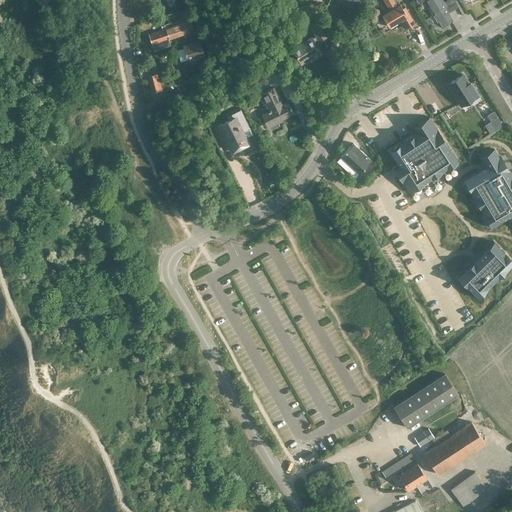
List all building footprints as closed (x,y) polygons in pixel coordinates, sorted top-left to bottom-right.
[(340,0),(355,9),(359,0),(340,0)] [(405,29),(414,23),(405,7),(402,9),(399,5),(397,6),(392,0),(382,0),(389,11),(381,15),(388,26),(400,19),(405,29)] [(432,14),(444,7),(439,0),(426,0),(433,13),(432,14)] [(444,7),(432,14),(437,21),(438,21),(442,26),(452,20),(444,7)] [(168,38),(193,30),(190,22),(185,23),(183,18),(164,24),(165,28),(168,38)] [(319,41),(326,36),(317,21),(310,26),(315,36),(312,37),(312,36),(292,48),(297,57),(298,57),(301,62),(313,55),(314,56),(321,52),(315,41),(318,39),(319,41)] [(168,38),(165,28),(148,33),(154,50),(170,45),(168,38)] [(189,61),(205,55),(201,45),(202,45),(198,36),(187,40),(191,50),(185,52),(189,61)] [(250,75),(255,86),(269,80),(264,69),(250,75)] [(152,92),(161,89),(158,78),(155,78),(154,74),(149,76),(150,83),(149,83),(152,92)] [(462,74),(447,83),(461,104),(478,94),(470,82),(468,83),(462,74)] [(285,118),(294,114),(288,102),(281,105),(273,87),(258,94),(263,105),(266,103),(270,110),(261,114),(266,125),(284,116),(285,118)] [(240,146),(237,141),(251,134),(239,109),(225,116),(227,119),(213,127),(223,148),(229,145),(232,150),(240,146)] [(493,111),(487,115),(495,128),(501,124),(493,111)] [(401,143),(389,150),(399,165),(394,168),(399,176),(397,181),(403,186),(409,194),(418,192),(424,186),(430,181),(436,180),(442,174),(446,171),(452,170),(458,163),(430,119),(415,129),(417,132),(414,133),(415,134),(404,141),(403,141),(400,142),(401,143)] [(353,143),(344,152),(341,156),(359,173),(371,160),(353,143)] [(485,167),(467,178),(474,191),(471,192),(473,197),(477,195),(484,208),(481,210),(483,215),(487,213),(494,225),(510,216),(511,218),(511,183),(508,177),(511,175),(509,170),(505,172),(497,159),(499,158),(499,157),(496,152),(481,159),(485,167)] [(465,269),(457,276),(467,286),(466,286),(474,295),(484,285),(487,288),(498,277),(495,275),(504,266),(507,268),(511,263),(511,260),(504,252),(496,244),(487,253),(484,250),(480,254),(476,257),(478,258),(474,262),(475,264),(467,272),(465,269)] [(458,394),(444,373),(393,406),(406,427),(458,394)] [(485,443),(471,421),(423,452),(437,474),(485,443)] [(305,460),(314,456),(311,449),(302,454),(305,460)] [(410,453),(381,471),(385,476),(413,458),(410,453)] [(426,478),(417,463),(398,475),(407,490),(426,478)] [(487,488),(474,471),(450,488),(462,506),(487,488)] [(420,511),(414,500),(388,511),(420,511)]
